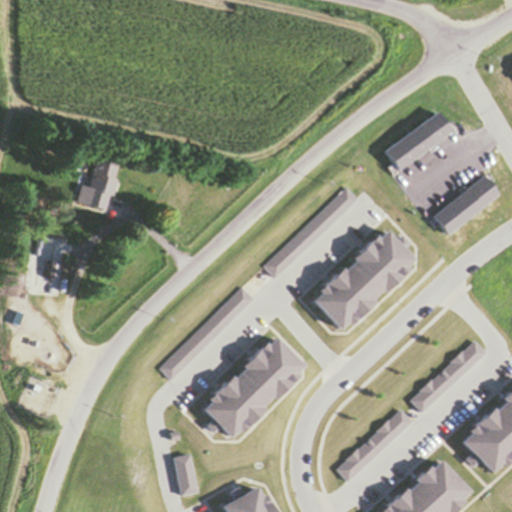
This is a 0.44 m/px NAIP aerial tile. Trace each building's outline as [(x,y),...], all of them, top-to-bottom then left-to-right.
[(102,211),(111,165),(89,160),(84,188),(75,186),(71,204),(102,211)] [(336,330),(309,301),(379,234),(406,262),(336,330)] [(229,437),(198,405),(266,341),(296,373),(229,437)] [(409,402),(422,415),(485,354),(472,341),(409,402)] [(511,451),(489,472),(462,441),(511,395),(511,451)] [(411,424),(398,411),(336,471),(348,484),(411,424)] [(195,493),(188,454),(171,458),(178,497),(195,493)] [(469,493),(448,511),(388,511),(441,463),(469,493)] [(219,511),(217,508),(256,486),(270,511),(219,511)]
